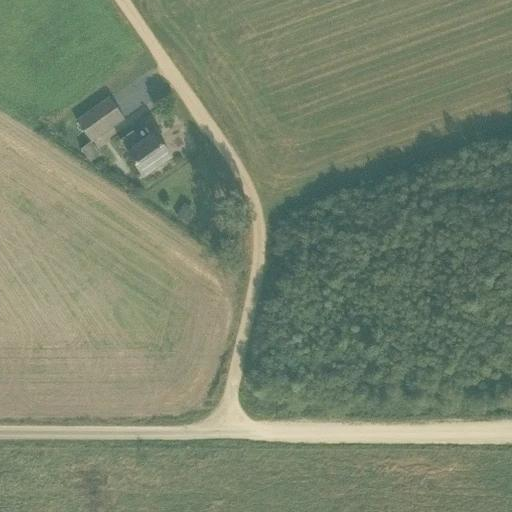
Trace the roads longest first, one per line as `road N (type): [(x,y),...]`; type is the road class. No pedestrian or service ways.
road 1 (track): [(222,433),(261,259),(259,210),(121,0)]
road 2 (track): [(222,433),(511,428)]
road 3 (track): [(511,121),(259,210)]
road 4 (unclassified): [(222,433),(0,433)]
